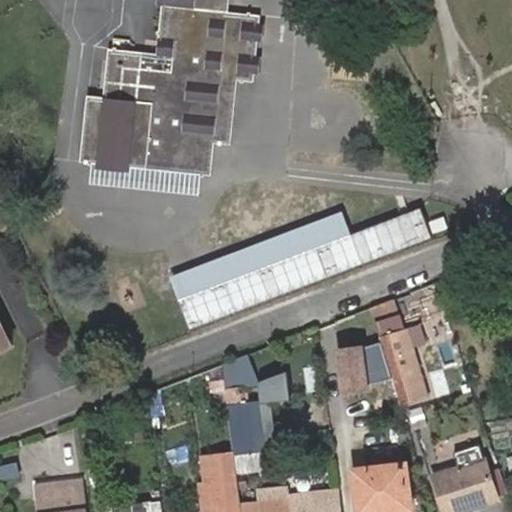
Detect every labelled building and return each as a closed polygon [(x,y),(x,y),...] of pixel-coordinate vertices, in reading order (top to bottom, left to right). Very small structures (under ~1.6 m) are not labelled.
[(262,43),(264,26),(265,17),(233,15),(234,0),(168,0),(168,8),(164,41),(181,43),(179,59),(177,75),(147,72),(148,55),(135,54),(115,52),(110,99),(93,99),(87,166),(103,167),(136,171),(154,172),(155,158),(171,159),(173,141),(221,146),(236,147),(243,82),(258,83),(259,75),(260,59),(262,43)] [(181,43),(164,41),(163,57),(179,59),(181,43)] [(218,179),(221,146),(173,141),(171,159),(155,158),(154,172),(218,179)] [(136,176),(136,171),(103,167),(103,172),(136,176)] [(352,233),(179,298),(190,327),(432,238),(421,208),(352,233)] [(171,276),(179,298),(352,233),(344,210),(171,276)] [(394,331),(380,336),(402,405),(423,399),(400,321),(391,324),(394,331)] [(251,377),(259,399),(294,385),(285,363),(251,377)] [(261,400),(227,405),(233,453),(268,449),(261,400)] [(292,511),(291,494),(240,499),(239,493),(233,453),(212,456),(215,482),(201,485),(203,511),(292,511)] [(114,459),(90,462),(92,487),(117,484),(114,459)] [(486,460),(433,475),(444,511),(456,511),(477,506),(475,498),(496,492),(486,460)] [(407,464),(357,470),(362,511),(377,511),(413,508),(407,464)] [(90,491),(89,481),(41,486),(42,497),(90,491)] [(240,499),(291,494),(290,489),(280,491),(279,488),(239,493),(240,499)] [(292,511),(341,511),(339,488),(291,494),(292,511)] [(92,511),(90,491),(42,497),(44,511),(92,511)] [(165,511),(164,500),(129,504),(128,500),(113,501),(114,511),(165,511)]
